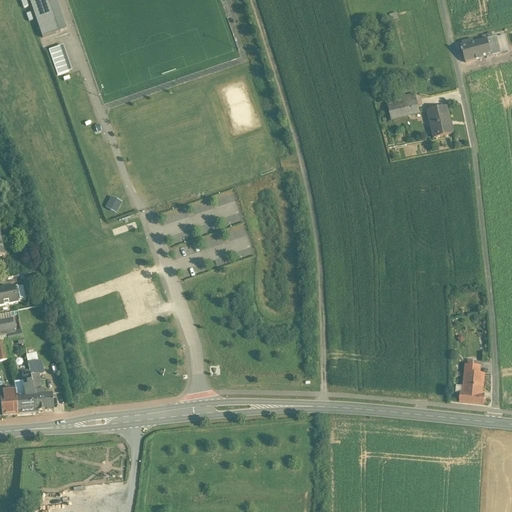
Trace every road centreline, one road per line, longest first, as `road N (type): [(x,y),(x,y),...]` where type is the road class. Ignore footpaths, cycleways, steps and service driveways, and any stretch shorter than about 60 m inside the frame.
road 1 (secondary): [(511,423),(273,407),(0,431)]
road 2 (track): [(324,407),(317,240),(252,0)]
